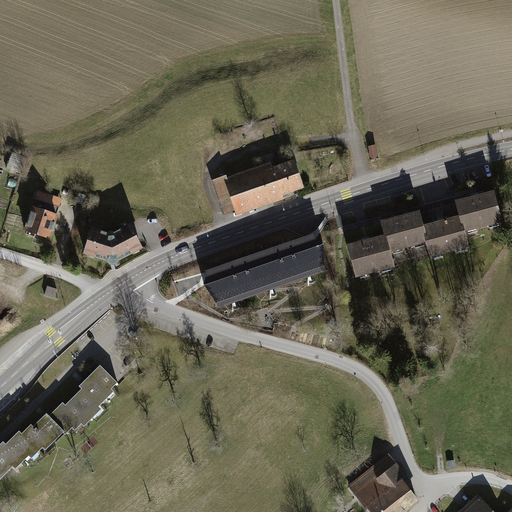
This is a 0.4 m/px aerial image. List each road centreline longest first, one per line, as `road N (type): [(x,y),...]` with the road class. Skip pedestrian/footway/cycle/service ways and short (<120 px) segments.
road 1 (unclassified): [(126,281),(157,305),(364,375),(380,389),(417,480),(491,479),(511,487)]
road 2 (secondary): [(511,149),(216,240),(126,281)]
road 3 (track): [(336,0),(367,189)]
road 4 (secondary): [(126,281),(0,388)]
